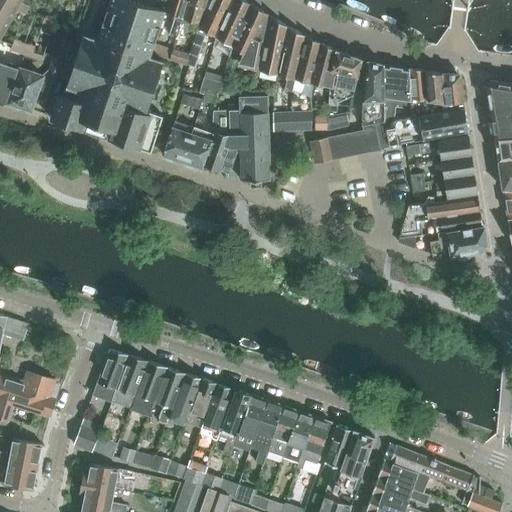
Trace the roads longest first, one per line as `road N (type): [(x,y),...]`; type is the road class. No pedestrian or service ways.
road 1 (residential): [(502,277),(0,110)]
road 2 (residential): [(99,323),(388,420)]
road 3 (residential): [(502,277),(470,59)]
road 4 (residential): [(46,510),(56,444),(99,323)]
road 5 (residential): [(278,0),(346,32),(452,55)]
road 6 (residential): [(388,420),(511,469)]
